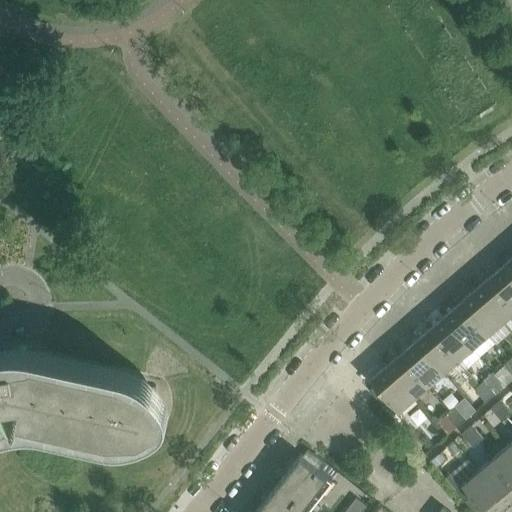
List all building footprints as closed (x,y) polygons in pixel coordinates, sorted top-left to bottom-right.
[(511,257),(503,265),(511,275),(511,257)] [(511,275),(503,265),(489,277),(511,304),(511,275)] [(511,304),(489,277),(474,290),(502,322),(511,313),(511,304)] [(474,290),(459,302),(487,335),(502,322),(474,290)] [(459,302),(445,315),(472,347),(487,335),(459,302)] [(445,315),(430,327),(458,360),(472,347),(445,315)] [(430,327),(416,340),(443,372),(458,360),(430,327)] [(416,340),(401,352),(429,385),(443,372),(416,340)] [(122,371),(27,350),(27,348),(21,346),(0,349),(0,417),(11,411),(2,396),(23,392),(19,409),(109,429),(141,428),(159,418),(162,404),(150,387),(122,371)] [(401,352),(387,365),(414,397),(429,385),(401,352)] [(511,356),(503,364),(509,370),(511,367),(511,356)] [(371,378),(376,384),(381,389),(374,395),(382,405),(389,399),(399,410),(414,397),(387,365),(371,378)] [(474,389),(480,395),(490,387),(484,380),(474,389)] [(490,387),(480,395),(485,402),(495,393),(490,387)] [(506,406),(501,400),(491,408),(496,415),(506,406)] [(445,414),(451,420),(461,412),(455,405),(445,414)] [(511,412),(506,406),(496,415),(502,421),(511,412)] [(461,412),(451,420),(456,427),(466,418),(461,412)] [(477,431),(472,425),(462,433),(467,440),(477,431)] [(477,431),(467,440),(473,446),(483,438),(477,431)] [(511,451),(507,445),(492,458),(511,481),(511,451)] [(301,454),(277,484),(308,510),(333,479),(318,468),(324,461),(314,453),(308,460),(301,454)] [(439,454),(431,460),(437,466),(444,460),(439,454)] [(511,496),(511,481),(492,458),(477,470),(505,502),(511,496)] [(493,511),(505,502),(477,470),(462,483),(472,494),(465,500),(473,510),(480,504),(486,511),(493,511)] [(277,484),(254,511),(306,511),(308,510),(277,484)] [(344,511),(361,511),(367,505),(356,497),(344,511)]
